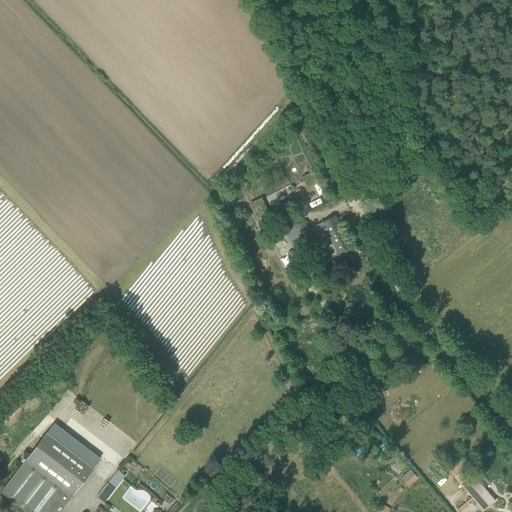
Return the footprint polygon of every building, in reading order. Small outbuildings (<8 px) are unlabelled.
[(262,197),(249,202),(256,216),(268,211),(262,197)] [(292,201),(277,208),(282,217),(296,209),(292,201)] [(343,233),(344,232),(336,216),(316,227),(317,227),(311,230),(306,221),(296,226),(305,245),(315,240),(314,237),(320,234),(324,242),(333,238),(336,243),(340,245),(344,243),(345,238),(343,233)] [(47,433),(1,492),(26,511),(59,511),(93,468),(47,433)] [(450,471),(475,500),(484,511),(496,501),(467,467),(471,463),(466,457),(450,471)] [(108,481),(114,487),(125,475),(119,470),(108,481)] [(107,483),(95,497),(103,503),(114,489),(107,483)] [(387,511),(390,507),(383,503),(377,511),(387,511)]
